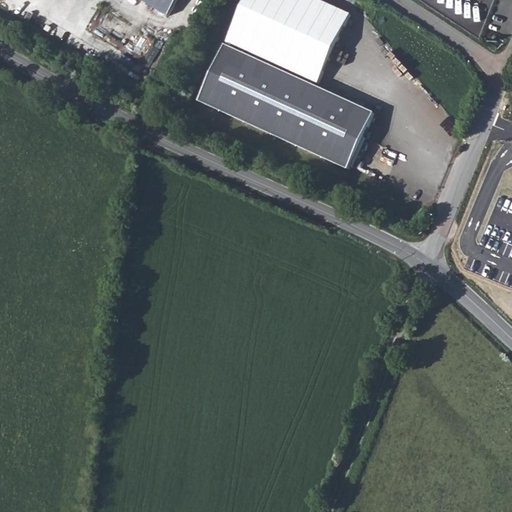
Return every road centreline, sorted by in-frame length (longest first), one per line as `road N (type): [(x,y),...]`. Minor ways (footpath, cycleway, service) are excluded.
road 1 (secondary): [(0,52),(173,148),(429,263)]
road 2 (track): [(332,511),(429,263)]
road 3 (unclassified): [(429,263),(508,72)]
road 4 (unclassified): [(508,72),(398,0)]
